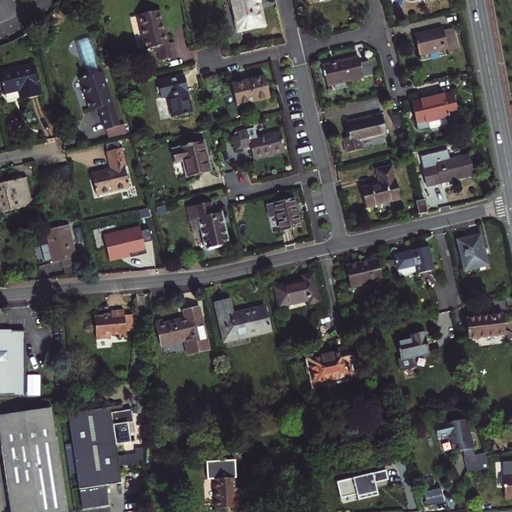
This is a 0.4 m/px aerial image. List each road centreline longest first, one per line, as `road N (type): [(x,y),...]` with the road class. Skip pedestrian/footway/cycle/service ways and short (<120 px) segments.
road 1 (residential): [(0,293),(196,277),(319,250)]
road 2 (secondary): [(511,190),(476,0)]
road 3 (residential): [(325,173),(297,51)]
